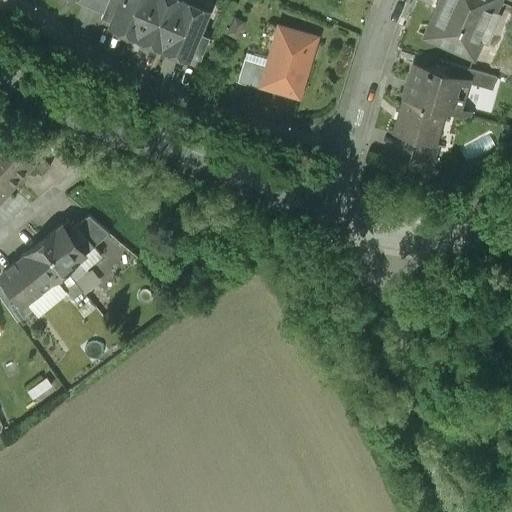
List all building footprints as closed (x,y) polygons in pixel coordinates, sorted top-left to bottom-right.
[(107,0),(101,15),(112,20),(121,0),(107,0)] [(111,24),(136,35),(150,0),(121,0),(112,20),(111,24)] [(150,0),(136,35),(161,46),(181,0),(150,0)] [(181,0),(161,46),(188,57),(189,53),(196,39),(199,31),(208,10),(186,0),(181,0)] [(443,0),(427,37),(474,58),(500,0),(443,0)] [(281,25),(263,83),(299,94),(317,36),(281,25)] [(209,36),(199,31),(196,39),(189,53),(200,58),(209,36)] [(244,73),(260,77),(266,55),(251,51),(244,73)] [(498,78),(450,64),(447,76),(468,83),(468,84),(494,91),(498,78)] [(447,76),(414,66),(405,99),(444,110),(456,113),(460,100),(464,102),(465,98),(464,97),(468,84),(468,83),(447,76)] [(444,110),(405,99),(395,131),(416,137),(434,142),(444,110)] [(177,113),(164,108),(160,118),(173,123),(177,113)] [(434,142),(416,137),(411,153),(436,156),(439,144),(434,142)] [(4,139),(0,143),(0,174),(13,187),(31,165),(32,164),(26,158),(4,139)] [(52,166),(34,149),(26,158),(32,164),(31,165),(43,176),(52,166)] [(436,156),(411,153),(408,165),(431,174),(436,156)] [(0,201),(13,187),(0,174),(0,201)] [(69,230),(63,222),(41,240),(65,268),(86,251),(79,243),(88,237),(77,223),(69,230)] [(41,240),(3,270),(25,299),(65,268),(41,240)] [(113,269),(104,259),(76,282),(85,292),(113,269)] [(75,283),(67,289),(74,296),(81,290),(75,283)]
